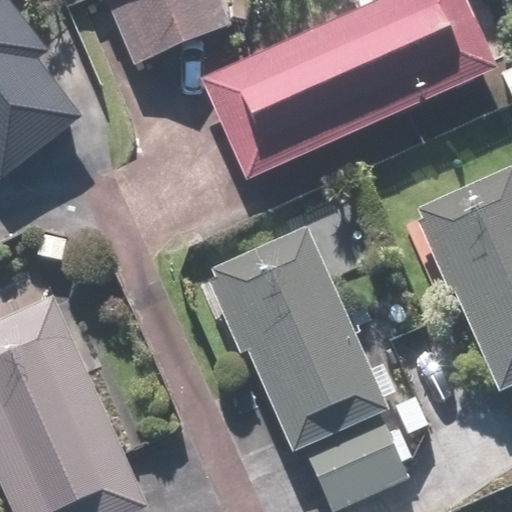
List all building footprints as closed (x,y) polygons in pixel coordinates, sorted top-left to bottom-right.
[(0,0),(0,176),(1,178),(83,114),(41,61),(51,53),(8,0),(0,0)] [(105,0),(134,66),(236,21),(226,0),(105,0)] [(246,180),(339,140),(358,182),(511,115),(511,64),(494,73),(462,0),(381,0),(202,78),(246,180)] [(511,177),(507,166),(411,210),(495,394),(507,389),(511,400),(511,177)] [(390,412),(303,227),(195,278),(235,363),(249,357),(295,456),(304,452),(331,511),(348,511),(409,484),(401,467),(413,461),(402,439),(429,427),(416,400),(390,412)] [(41,277),(0,296),(0,485),(12,511),(143,511),(150,509),(41,277)]
